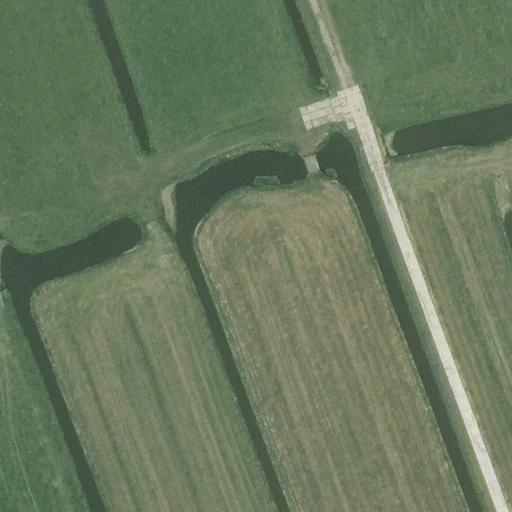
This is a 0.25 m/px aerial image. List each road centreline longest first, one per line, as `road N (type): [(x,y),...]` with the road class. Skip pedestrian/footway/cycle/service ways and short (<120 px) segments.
road 1 (track): [(500,511),(367,133)]
road 2 (track): [(0,232),(323,110),(356,116),(367,133)]
road 3 (track): [(217,421),(134,181)]
road 4 (track): [(356,116),(511,71)]
road 5 (track): [(35,482),(0,365)]
